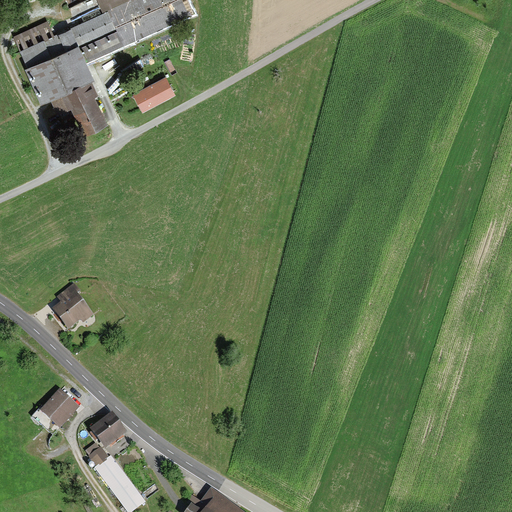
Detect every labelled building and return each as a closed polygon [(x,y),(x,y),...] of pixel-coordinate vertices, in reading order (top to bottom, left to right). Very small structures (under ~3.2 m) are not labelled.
[(89,64),(194,15),(186,0),(97,0),(103,13),(72,28),(89,64)] [(95,101),(98,99),(91,84),(95,83),(70,29),(54,37),(47,22),(15,36),(29,69),(26,70),(43,104),(52,100),(59,116),(72,110),(85,137),(107,126),(95,101)] [(166,78),(133,95),(143,112),(175,95),(166,78)] [(52,310),(69,331),(81,322),(83,324),(93,316),(78,296),(82,293),(75,284),(57,298),(60,303),(52,310)] [(44,409),(41,408),(33,417),(52,434),(57,428),(59,430),(79,407),(66,395),(61,390),(44,409)] [(113,415),(91,431),(105,450),(117,441),(127,434),(113,415)] [(100,449),(96,444),(86,451),(98,467),(96,468),(103,477),(101,479),(117,501),(119,500),(127,511),(133,511),(146,503),(111,457),(109,458),(102,448),(100,449)] [(242,511),(210,488),(194,509),(191,506),(186,511),(170,511),(242,511)]
